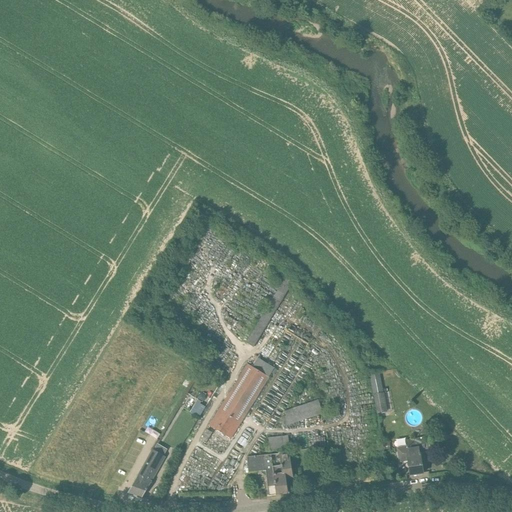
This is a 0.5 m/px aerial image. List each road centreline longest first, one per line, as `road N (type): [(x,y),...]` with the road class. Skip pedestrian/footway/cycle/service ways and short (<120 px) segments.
road 1 (unclassified): [(220,511),(443,486),(511,496)]
road 2 (unclassified): [(0,475),(80,501),(152,511)]
